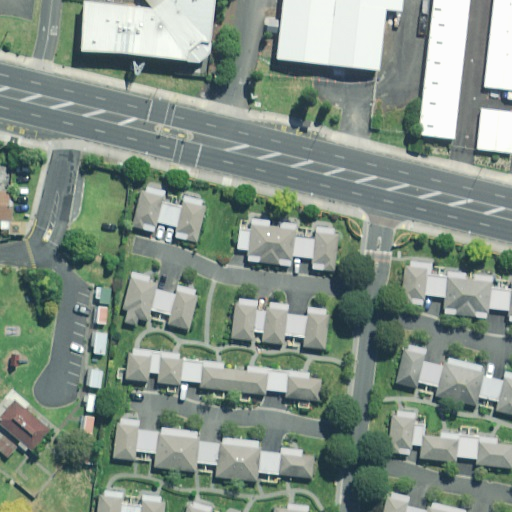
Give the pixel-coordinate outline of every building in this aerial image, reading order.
[(140,0),(145,6),(97,0),(78,0),(71,53),(200,69),(209,0),(140,0)] [(287,0),(279,65),(375,78),(384,0),(287,0)] [(417,135),(453,139),(468,0),(432,0),(420,112),(417,135)] [(511,0),(482,0),(475,78),(511,81),(511,0)] [(511,106),(470,102),(467,142),(508,146),(511,106)] [(17,192),(0,191),(0,219),(16,220),(17,192)] [(161,197),(139,192),(130,227),(152,233),(155,223),(175,228),(173,238),(194,243),(203,207),(181,202),(180,208),(160,203),(161,197)] [(293,230),(248,225),(244,262),(289,267),(290,257),(311,259),(309,270),(333,272),(337,235),(312,232),(311,240),(292,238),(293,230)] [(403,267),(398,302),(423,305),(424,298),(442,300),(441,311),(486,317),(488,307),(507,309),(506,319),(511,319),(511,284),(510,284),(509,289),(489,286),(490,282),(445,276),(445,281),(424,278),(426,270),(403,267)] [(154,286),(128,279),(119,309),(125,311),(122,323),(133,326),(135,317),(146,319),(149,309),(167,314),(164,324),(185,330),(194,297),(173,291),(171,299),(152,294),(154,286)] [(98,301),(98,305),(110,305),(111,287),(95,287),(95,301),(98,301)] [(254,307),(233,305),(229,338),(249,341),(250,333),(261,334),(260,342),(280,345),(281,336),(301,338),(300,347),(322,350),(326,316),(305,314),(304,320),(284,318),(285,311),(264,309),(263,315),(253,314),(254,307)] [(107,309),(94,308),(93,325),(106,325),(107,309)] [(91,348),(93,348),(93,355),(104,356),(106,335),(101,334),(92,334),(91,348)] [(400,351),(392,385),(415,390),(417,383),(434,388),(432,399),(474,408),(476,398),(495,402),(493,412),(511,416),(511,380),(500,378),(499,382),(480,378),(481,373),(440,364),(439,368),(421,364),(423,356),(400,351)] [(200,363),(126,354),(123,380),(145,382),(146,373),(155,374),(154,383),(177,386),(178,381),(199,384),(198,389),(264,397),(265,391),(284,393),(284,399),(315,403),(318,382),(200,367),(200,363)] [(102,372),(89,371),(88,388),(100,389),(102,372)] [(55,428),(19,394),(0,413),(0,424),(31,454),(55,428)] [(82,403),(86,404),(85,413),(95,414),(97,397),(87,396),(87,399),(82,398),(82,403)] [(95,419),(80,417),(79,436),(93,437),(95,419)] [(474,466),(509,470),(511,446),(476,442),(477,438),(456,436),(455,440),(420,436),(421,427),(411,426),(412,420),(389,418),(385,453),(397,454),(397,449),(409,451),(410,446),(419,447),(418,459),(454,464),(455,456),(475,458),(474,466)] [(137,427),(114,424),(110,459),(132,462),(133,451),(152,454),(150,467),(192,472),(193,464),(213,466),(212,478),(256,483),(257,473),(310,479),(313,459),(258,452),(258,450),(216,445),(216,447),(196,444),(197,440),(136,433),(137,427)] [(121,497),(96,494),(94,511),(161,511),(163,501),(139,499),(139,505),(120,503),(121,497)] [(407,501),(386,495),(381,511),(451,511),(424,505),(423,510),(406,506),(407,501)]
